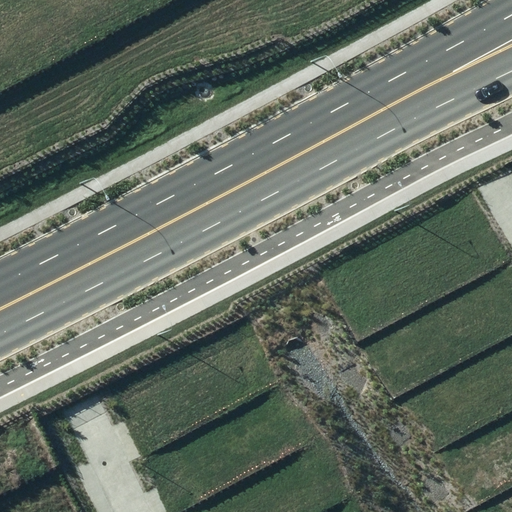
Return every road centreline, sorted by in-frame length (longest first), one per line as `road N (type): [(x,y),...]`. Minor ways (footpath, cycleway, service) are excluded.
road 1 (secondary): [(0,283),(511,14)]
road 2 (secondary): [(511,70),(0,333)]
